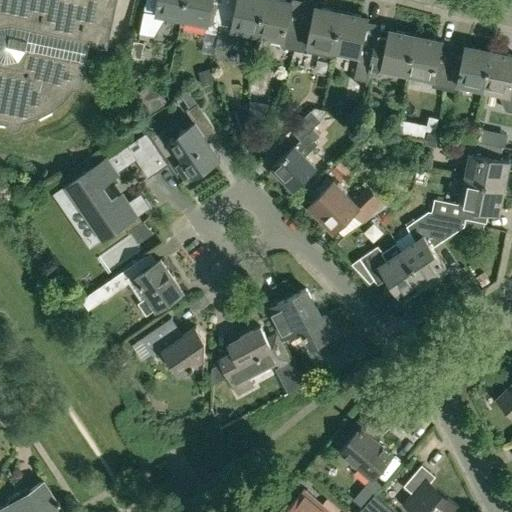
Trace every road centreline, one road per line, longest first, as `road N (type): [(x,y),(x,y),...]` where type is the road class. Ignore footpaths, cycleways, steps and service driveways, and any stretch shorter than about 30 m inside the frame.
road 1 (residential): [(431,382),(276,223)]
road 2 (residential): [(498,511),(431,382)]
road 3 (residential): [(276,223),(250,202),(228,204),(213,218),(221,248),(252,249)]
road 4 (residential): [(431,382),(483,339),(511,295)]
